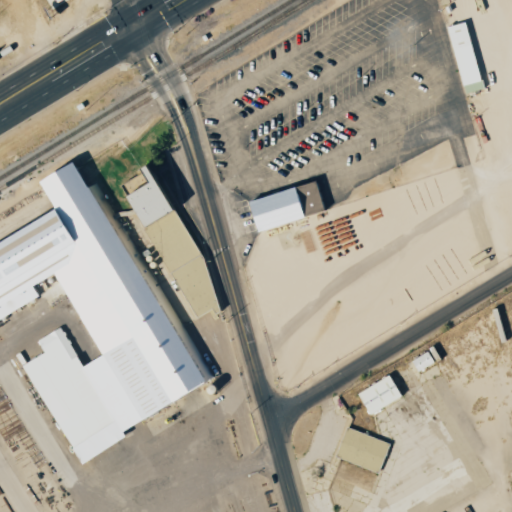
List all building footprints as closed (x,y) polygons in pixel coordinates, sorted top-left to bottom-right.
[(444,27),(463,94),(482,89),(463,21),(444,27)] [(74,464),(123,439),(118,428),(212,380),(188,333),(171,342),(77,158),(34,179),(53,216),(0,242),(0,320),(38,301),(30,285),(54,273),(97,357),(80,366),(60,327),(35,340),(42,354),(23,363),(74,464)] [(138,228),(166,211),(140,167),(135,170),(143,183),(120,196),(138,228)] [(244,201),(252,231),(321,212),(313,182),(244,201)] [(171,212),(142,229),(194,321),(223,305),(171,212)] [(399,400),(389,376),(355,390),(365,414),(399,400)] [(334,457),(377,473),(388,444),(345,427),(334,457)]
